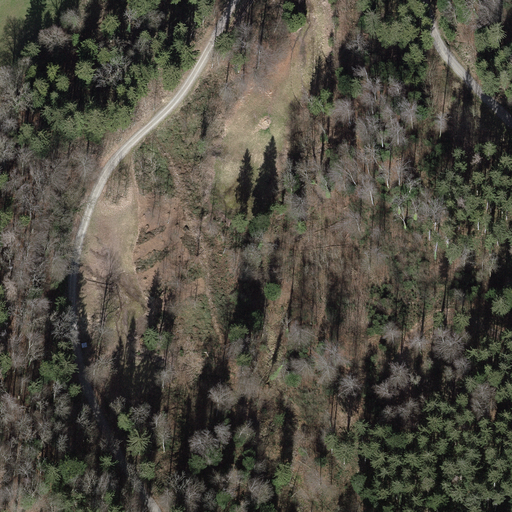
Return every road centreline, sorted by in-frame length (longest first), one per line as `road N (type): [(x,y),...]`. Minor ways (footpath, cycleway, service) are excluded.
road 1 (track): [(238,0),(188,96),(112,166),(88,211),(75,263),(72,305),(88,392),(156,511)]
road 2 (track): [(511,336),(454,315),(427,322),(407,347),(410,431),(431,511)]
road 3 (track): [(511,125),(456,70),(420,0)]
